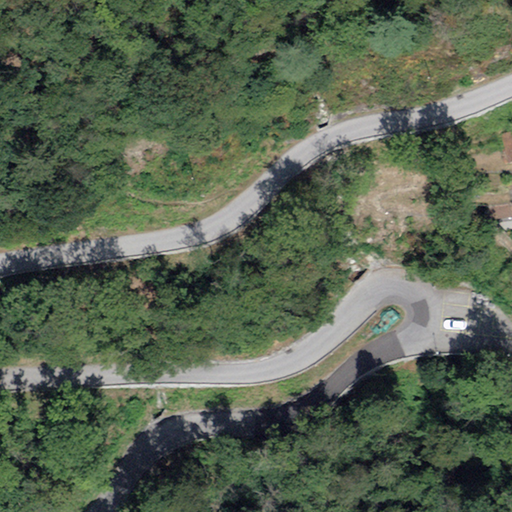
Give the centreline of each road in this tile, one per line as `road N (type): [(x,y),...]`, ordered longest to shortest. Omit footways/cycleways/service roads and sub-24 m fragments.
road 1 (residential): [(0,265),(205,231),(331,136),(511,86)]
road 2 (residential): [(420,340),(428,309),(397,286),(370,296),(296,359),(264,371),(0,380)]
road 3 (residential): [(101,511),(172,434),(295,410),(355,367),(420,340)]
